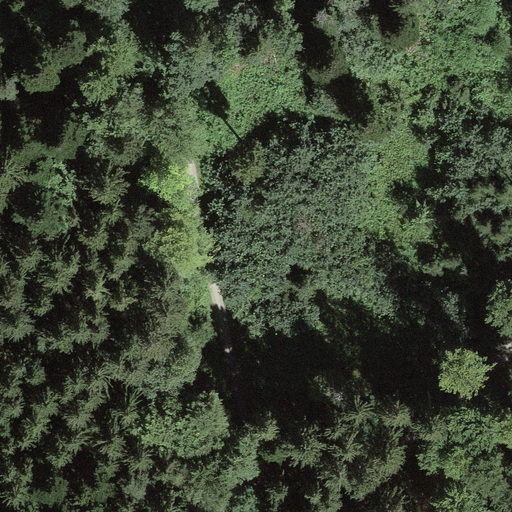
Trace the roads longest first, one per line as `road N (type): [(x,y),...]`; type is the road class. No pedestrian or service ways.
road 1 (track): [(177,0),(178,75),(253,465),(253,511)]
road 2 (track): [(352,511),(511,343)]
road 3 (track): [(253,465),(377,487)]
